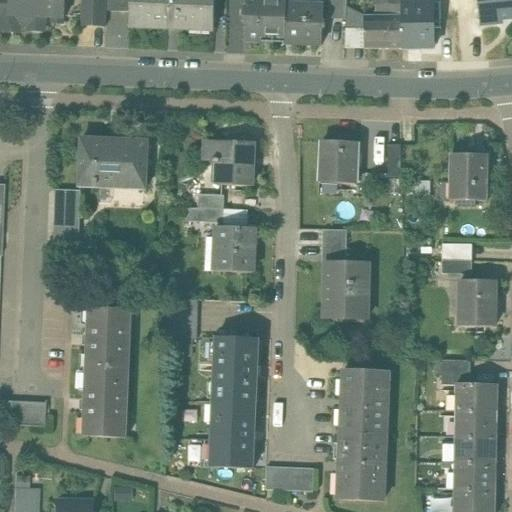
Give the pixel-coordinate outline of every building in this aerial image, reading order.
[(10,15),(10,0),(0,0),(0,30),(19,31),(19,27),(28,28),(28,30),(45,31),(45,17),(36,16),(10,15)] [(36,16),(37,0),(10,0),(10,15),(36,16)] [(37,0),(36,16),(45,17),(65,18),(66,0),(37,0)] [(107,0),(82,0),(81,25),(106,26),(107,11),(107,0)] [(131,0),(107,0),(107,11),(131,12),(131,0)] [(215,0),(131,0),(131,12),(130,27),(214,30),(215,0)] [(287,0),(247,0),(247,9),(244,9),(243,21),(246,21),(245,41),(262,42),(262,36),(286,37),(287,5),(287,0)] [(347,0),(329,0),(329,19),(347,19),(347,0)] [(511,0),(481,0),(484,25),(486,25),(485,24),(501,22),(501,23),(502,23),(502,18),(511,17),(511,0)] [(431,3),(431,28),(441,28),(441,2),(431,3)] [(390,17),(365,17),(366,48),(365,49),(403,49),(402,3),(390,3),(390,17)] [(402,3),(403,49),(431,48),(431,28),(431,3),(402,3)] [(324,7),(287,5),(286,37),(286,43),(323,44),(323,31),(326,28),(326,23),(324,20),(324,7)] [(149,142),(80,138),(77,188),(147,192),(149,142)] [(358,142),(323,139),(321,182),(356,184),(358,142)] [(253,143),(207,140),(206,160),(212,161),(212,167),(218,168),(218,185),(251,186),(253,143)] [(401,145),(389,145),(390,177),(402,177),(401,145)] [(491,156),(452,156),(452,201),(490,202),(491,156)] [(79,192),(56,192),(55,243),(77,244),(79,192)] [(225,195),(198,194),(198,209),(224,210),(225,195)] [(224,210),(198,209),(198,221),(224,222),(224,210)] [(255,228),(216,227),(215,269),(253,271),(255,228)] [(348,231),(325,230),(324,254),(348,254),(348,231)] [(474,261),(445,261),(444,274),(473,275),(474,261)] [(369,263),(328,262),(326,317),(368,318),(369,263)] [(498,282),(463,282),(463,283),(467,283),(467,324),(462,324),(462,326),(497,326),(498,282)] [(197,302),(173,301),(171,340),(195,341),(197,302)] [(132,311),(87,309),(85,370),(129,372),(132,311)] [(259,338),(213,336),(211,401),(257,403),(259,338)] [(472,361),(442,361),(442,372),(472,372),(472,361)] [(129,372),(85,370),(82,438),(126,440),(129,372)] [(345,370),(342,434),(387,436),(389,372),(345,370)] [(472,372),(442,372),(442,384),(458,384),(471,384),(472,372)] [(471,384),(458,384),(458,395),(461,396),(461,409),(457,409),(458,410),(498,411),(499,385),(471,384)] [(257,403),(211,401),(209,469),(255,471),(257,403)] [(45,404),(10,403),(9,426),(44,427),(45,404)] [(458,410),(457,421),(461,421),(461,434),(457,434),(457,436),(498,437),(498,411),(458,410)] [(342,434),(339,497),(383,499),(387,436),(342,434)] [(498,437),(457,436),(457,447),(460,447),(460,460),(457,460),(457,462),(497,463),(498,437)] [(497,463),(457,462),(456,473),(460,474),(460,487),(456,486),(456,487),(497,488),(497,463)] [(314,468),(267,466),(266,488),(313,491),(314,468)] [(13,511),(38,511),(39,487),(14,486),(13,511)] [(496,511),(497,488),(456,487),(456,500),(459,500),(459,511),(496,511)] [(91,511),(92,502),(56,501),(55,511),(91,511)]
